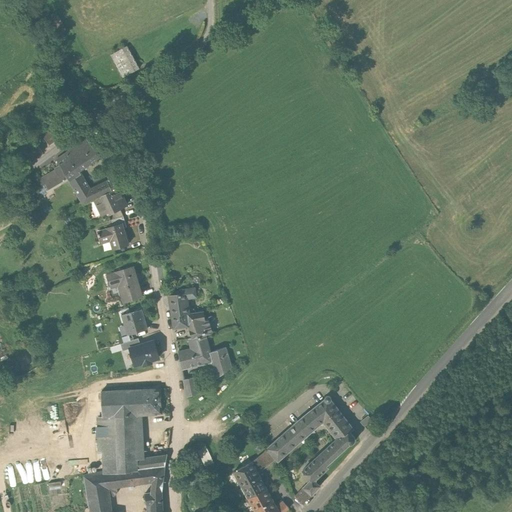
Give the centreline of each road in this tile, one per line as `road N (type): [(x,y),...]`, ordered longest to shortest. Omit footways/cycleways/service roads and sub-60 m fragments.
road 1 (residential): [(98,113),(120,145),(139,206),(167,339),(178,422),(171,511)]
road 2 (tertiary): [(511,284),(308,511)]
road 3 (unclassified): [(98,113),(205,36),(209,0)]
road 4 (unclassified): [(0,188),(98,113)]
